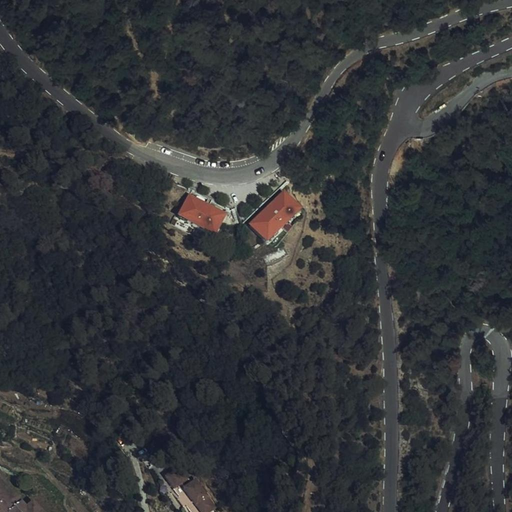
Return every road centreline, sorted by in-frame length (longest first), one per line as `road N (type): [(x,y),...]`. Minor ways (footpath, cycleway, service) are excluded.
road 1 (tertiary): [(511,1),(377,46),(346,66),(296,141),(266,168),(236,176),(203,176),(98,128),(0,31)]
road 2 (tertiary): [(389,511),(382,166),(405,107),(431,81),(511,42)]
road 3 (tertiary): [(501,511),(502,348),(495,337),(479,335),(467,348),(462,435),(441,511)]
